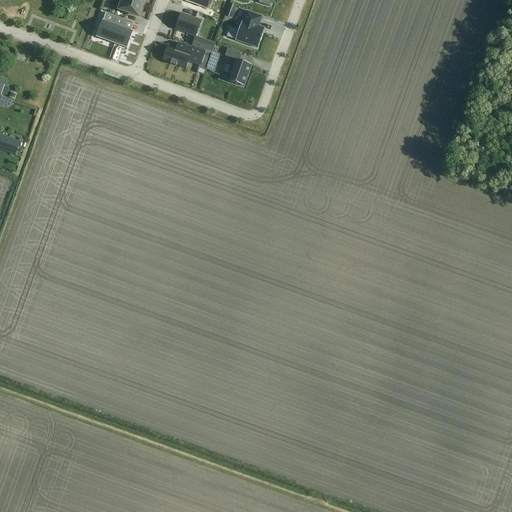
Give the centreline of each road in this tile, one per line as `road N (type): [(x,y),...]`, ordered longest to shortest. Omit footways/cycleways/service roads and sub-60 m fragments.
road 1 (residential): [(299,0),(259,109),(247,116),(136,77)]
road 2 (residential): [(136,77),(0,27)]
